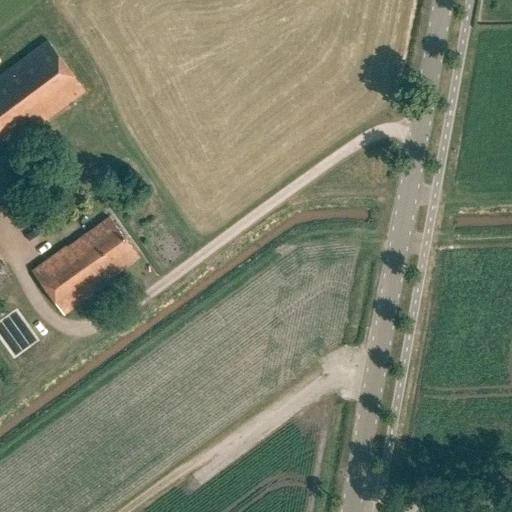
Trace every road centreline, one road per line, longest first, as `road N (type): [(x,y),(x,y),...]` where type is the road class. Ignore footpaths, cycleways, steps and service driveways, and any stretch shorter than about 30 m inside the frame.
road 1 (secondary): [(350,511),(443,0)]
road 2 (track): [(420,128),(381,128),(132,310),(93,328)]
